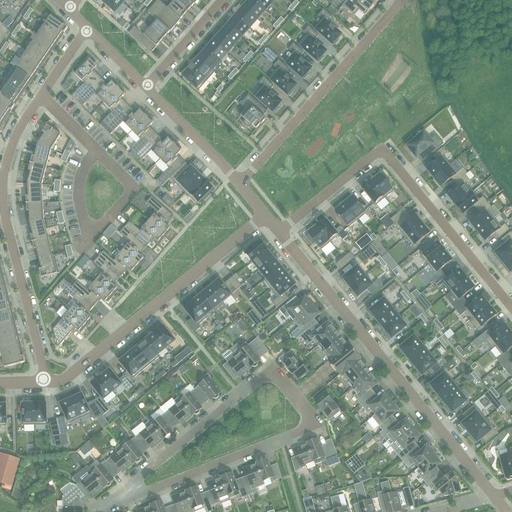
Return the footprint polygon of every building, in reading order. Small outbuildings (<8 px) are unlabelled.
[(0,0),(0,4),(4,0),(5,0),(15,9),(24,0),(0,0)] [(100,0),(115,12),(123,3),(119,0),(100,0)] [(158,0),(157,0),(153,5),(175,25),(187,12),(174,0),(168,8),(158,0)] [(197,0),(174,0),(187,12),(197,0)] [(257,20),(265,11),(252,0),(249,0),(247,2),(246,1),(242,6),(243,7),(257,20)] [(269,0),(252,0),(265,11),(272,3),(269,0)] [(346,0),(342,5),(353,15),(358,10),(365,16),(378,0),(346,0)] [(175,25),(153,5),(147,12),(157,20),(150,27),(163,39),(175,25)] [(331,6),(327,10),(333,15),(337,11),(331,6)] [(243,7),(235,16),(250,28),(257,20),(243,7)] [(313,28),(334,46),(338,41),(337,39),(341,35),(335,29),(331,25),(329,24),(333,18),(323,10),(318,15),(322,18),(313,28)] [(50,16),(44,25),(61,37),(67,28),(63,25),(64,25),(50,16)] [(231,18),(226,23),(228,24),(242,37),(250,28),(235,16),(232,19),(231,18)] [(9,17),(2,24),(7,28),(14,21),(9,17)] [(228,24),(220,33),(235,45),(242,37),(228,24)] [(61,37),(44,25),(38,33),(55,45),(61,37)] [(134,26),(128,33),(151,53),(163,39),(150,27),(144,35),(134,26)] [(307,35),(298,45),(319,63),(323,57),(322,56),(326,51),(320,46),(316,42),(314,40),(318,35),(308,26),(303,32),(307,35)] [(264,28),(256,37),(259,40),(267,31),(264,28)] [(38,33),(32,42),(49,54),(55,45),(38,33)] [(213,41),(227,54),(235,45),(220,33),(217,36),(216,35),(211,40),(213,41)] [(213,41),(205,50),(220,62),(227,54),(213,41)] [(32,42),(26,51),(44,62),(49,54),(32,42)] [(286,64),(304,80),(308,74),(307,73),(311,68),(305,63),(301,59),(299,57),(303,52),(293,43),(288,49),(294,54),(286,64)] [(277,57),(268,49),(263,54),(272,62),(277,57)] [(212,71),(219,62),(205,50),(202,53),(200,52),(196,57),(198,58),(214,73),(214,72),(212,71)] [(26,51),(20,59),(38,71),(44,62),(26,51)] [(76,101),(100,78),(93,70),(97,66),(94,63),(95,62),(91,57),(87,61),(75,74),(84,83),(71,96),(76,101)] [(192,64),(190,67),(207,81),(214,73),(198,58),(192,65),(192,64)] [(12,66),(32,80),(38,71),(20,59),(15,67),(12,66)] [(269,79),(289,97),(294,91),(292,90),(296,85),(290,80),(286,76),(284,74),(288,69),(278,60),(273,66),(277,69),(269,79)] [(6,75),(26,88),(32,80),(12,66),(6,75)] [(207,81),(190,67),(188,69),(187,70),(185,69),(181,74),(199,90),(207,81)] [(3,85),(20,97),(26,88),(6,75),(8,77),(3,85)] [(256,98),(274,113),(279,108),(277,107),(281,102),(275,97),(275,96),(271,93),(269,91),(273,86),(263,77),(258,83),(264,88),(256,98)] [(108,85),(100,78),(76,101),(77,102),(80,99),(84,103),(85,103),(94,94),(103,103),(120,86),(115,81),(113,83),(111,81),(108,85)] [(0,89),(0,95),(14,105),(20,97),(3,85),(0,89)] [(125,91),(120,86),(103,103),(112,111),(102,121),(108,126),(128,106),(121,98),(125,95),(123,93),(125,91)] [(0,95),(0,108),(8,114),(14,105),(0,95)] [(267,111),(248,95),(240,104),(246,109),(240,116),(245,120),(244,121),(243,123),(244,125),(245,126),(246,127),(248,127),(250,127),(251,126),(257,131),(262,126),(261,125),(266,119),(262,116),(267,111)] [(136,113),(128,106),(108,126),(113,132),(122,122),(131,131),(148,115),(143,110),(141,111),(140,110),(136,113)] [(0,108),(0,121),(3,122),(8,114),(0,108)] [(153,120),(148,115),(131,131),(140,140),(130,150),(136,155),(157,134),(149,127),(153,123),(151,121),(153,120)] [(102,121),(99,124),(105,129),(108,126),(102,121)] [(51,150),(61,134),(47,126),(43,132),(43,131),(42,132),(44,133),(37,144),(51,150)] [(108,126),(105,129),(110,135),(113,132),(108,126)] [(429,140),(424,133),(406,148),(410,153),(412,152),(416,157),(421,153),(425,159),(444,144),(436,134),(429,140)] [(164,142),(157,134),(136,155),(141,160),(151,150),(160,159),(176,143),(171,138),(170,140),(168,138),(164,142)] [(181,148),(176,143),(160,159),(168,168),(156,181),(161,187),(185,163),(177,155),(181,151),(179,150),(181,148)] [(46,167),(51,150),(37,144),(34,157),(32,156),(30,163),(46,167)] [(433,178),(448,166),(450,164),(443,156),(447,153),(442,147),(432,156),(436,161),(426,169),(433,178)] [(127,168),(146,190),(155,182),(135,161),(127,168)] [(42,185),(46,167),(30,163),(30,164),(28,170),(30,171),(27,183),(42,185)] [(185,163),(170,178),(185,193),(188,196),(195,189),(190,184),(199,175),(191,167),(190,168),(185,163)] [(450,164),(433,178),(441,187),(451,179),(455,183),(465,175),(467,173),(463,168),(457,173),(450,164)] [(371,181),(385,198),(393,191),(387,183),(390,181),(383,173),(380,175),(380,174),(371,181)] [(185,193),(196,204),(202,198),(204,201),(211,194),(208,192),(212,188),(199,175),(190,184),(195,189),(188,196),(185,193)] [(469,180),(465,175),(455,183),(458,188),(448,196),(455,205),(472,191),(465,183),(469,180)] [(376,205),(385,198),(371,181),(362,189),(376,205)] [(43,203),(42,185),(27,183),(28,196),(26,196),(26,203),(26,204),(43,203)] [(168,200),(178,210),(187,200),(176,190),(168,200)] [(479,200),(472,191),(455,205),(463,214),(473,206),(477,210),(487,202),(483,197),(479,200)] [(151,197),(146,203),(156,212),(148,221),(165,236),(170,231),(168,230),(170,228),(166,225),(173,217),(173,216),(151,197)] [(344,204),(357,220),(366,213),(352,197),(344,204)] [(126,199),(113,214),(118,219),(124,212),(126,215),(134,207),(126,199)] [(491,207),(487,202),(477,210),(481,215),(470,223),(478,232),(494,219),(488,210),(491,207)] [(44,221),(43,203),(26,204),(27,211),(29,211),(29,223),(44,221)] [(348,227),(357,220),(344,204),(335,211),(348,227)] [(404,208),(394,217),(398,221),(408,213),(404,208)] [(398,221),(394,224),(405,238),(422,224),(415,215),(412,218),(408,213),(398,221)] [(325,219),(316,226),(330,243),(339,235),(342,240),(347,236),(340,227),(335,231),(325,219)] [(390,219),(384,224),(388,229),(394,224),(390,219)] [(501,227),(494,219),(478,232),(485,241),(495,233),(499,238),(509,230),(505,224),(501,227)] [(48,238),(44,221),(29,223),(32,235),(30,235),(32,242),(48,238)] [(129,221),(124,227),(146,246),(154,238),(157,242),(159,240),(161,242),(165,236),(148,221),(140,230),(129,221)] [(422,224),(405,238),(413,246),(429,233),(422,224)] [(321,250),(330,243),(316,226),(308,233),(308,234),(306,236),(312,244),(315,242),(321,250)] [(124,227),(119,232),(130,242),(122,251),(139,266),(144,261),(142,260),(143,258),(139,254),(146,246),(124,227)] [(511,232),(511,231),(500,240),(505,245),(493,254),(497,260),(499,258),(502,263),(511,254),(511,232)] [(34,249),(36,249),(39,259),(54,255),(52,255),(48,238),(32,242),(32,243),(34,249)] [(245,253),(252,262),(267,250),(264,246),(265,245),(261,239),(256,244),(255,244),(248,249),(248,250),(245,253)] [(361,240),(355,244),(360,250),(366,246),(361,240)] [(421,256),(428,265),(444,251),(437,243),(421,256)] [(370,246),(361,254),(363,257),(373,250),(370,246)] [(267,250),(252,262),(259,270),(274,258),(267,250)] [(103,251),(98,257),(120,276),(127,268),(131,272),(133,270),(134,272),(139,266),(122,251),(113,260),(103,251)] [(444,251),(428,265),(435,274),(452,260),(444,251)] [(41,278),(59,273),(54,255),(39,259),(41,269),(39,270),(39,271),(41,278)] [(511,255),(503,263),(506,267),(505,268),(509,274),(511,271),(511,255)] [(346,256),(336,264),(341,269),(351,261),(346,256)] [(98,257),(93,262),(103,272),(95,281),(112,296),(117,291),(115,290),(117,288),(113,284),(120,276),(98,257)] [(274,258),(259,270),(266,279),(280,267),(274,258)] [(78,263),(76,264),(81,269),(86,264),(81,260),(78,263)] [(357,266),(341,280),(345,285),(347,284),(350,287),(365,275),(357,266)] [(263,281),(270,289),(287,275),(280,267),(266,279),(263,281)] [(443,284),(450,292),(467,279),(460,270),(448,279),(444,274),(434,283),(438,288),(443,284)] [(287,275),(270,289),(277,298),(272,302),(276,308),(288,298),(284,293),(296,283),(292,278),(290,279),(287,275)] [(365,275),(350,287),(353,291),(352,292),(356,298),(372,285),(365,275)] [(233,276),(228,280),(236,290),(241,286),(237,281),(233,276)] [(214,284),(210,287),(222,302),(231,294),(236,290),(228,280),(223,284),(218,278),(212,282),(214,284)] [(63,279),(58,285),(77,302),(69,311),(86,326),(91,321),(89,319),(90,318),(86,314),(94,306),(71,287),(72,286),(63,279)] [(467,279),(450,292),(457,301),(452,305),(456,310),(467,302),(463,297),(474,287),(467,279)] [(72,286),(71,287),(94,306),(101,298),(105,302),(106,300),(108,302),(112,296),(95,281),(87,290),(76,281),(72,286)] [(210,287),(201,294),(213,309),(222,302),(210,287)] [(0,303),(9,301),(7,291),(0,292),(0,303)] [(201,294),(193,301),(207,318),(206,315),(213,309),(201,294)] [(293,321),(296,318),(313,305),(309,300),(308,301),(305,297),(296,304),(292,300),(279,310),(286,319),(289,316),(293,321)] [(467,302),(456,310),(460,315),(466,311),(472,319),(469,321),(469,322),(489,306),(482,297),(471,306),(467,302)] [(423,298),(418,303),(426,312),(431,308),(423,298)] [(391,308),(384,299),(368,312),(372,317),(373,316),(377,320),(391,308)] [(0,314),(12,311),(9,301),(0,303),(0,314)] [(188,302),(183,307),(192,318),(187,322),(195,331),(200,327),(198,325),(207,318),(193,301),(190,304),(188,302)] [(297,339),(300,337),(313,326),(309,321),(319,314),(315,310),(316,309),(313,305),(296,318),(293,321),(298,327),(291,333),(297,339)] [(489,306),(469,322),(477,330),(496,315),(489,306)] [(398,317),(391,308),(377,320),(380,324),(378,325),(382,330),(398,317)] [(263,309),(259,313),(263,318),(268,314),(263,309)] [(0,324),(14,321),(12,311),(0,314),(0,324)] [(81,332),(86,326),(69,311),(52,329),(57,348),(74,328),(78,332),(79,330),(81,332)] [(406,326),(398,317),(382,330),(383,330),(384,329),(387,333),(385,334),(390,339),(406,326)] [(258,318),(253,322),(256,326),(261,322),(258,318)] [(234,325),(242,333),(247,329),(240,320),(234,325)] [(0,335),(17,331),(14,321),(0,324),(0,335)] [(313,326),(300,337),(307,345),(313,340),(318,346),(335,332),(334,330),(335,330),(332,326),(331,326),(328,322),(317,331),(313,326)] [(153,333),(165,348),(175,340),(161,324),(156,329),(157,330),(153,333)] [(488,329),(472,342),(477,348),(485,341),(492,349),(511,333),(504,324),(492,334),(488,329)] [(0,346),(19,341),(17,331),(0,335),(0,346)] [(328,360),(329,361),(348,345),(344,341),(343,341),(335,332),(318,346),(329,360),(328,360)] [(157,355),(165,348),(153,333),(145,340),(159,357),(157,355)] [(511,334),(511,333),(492,349),(495,347),(501,355),(496,359),(501,364),(511,356),(507,351),(511,347),(511,334)] [(422,345),(414,336),(398,349),(402,355),(404,353),(407,357),(422,345)] [(257,338),(252,342),(260,352),(265,348),(257,338)] [(137,347),(151,364),(159,357),(145,340),(137,347)] [(0,346),(0,350),(2,357),(22,351),(19,341),(0,346)] [(237,344),(233,347),(250,368),(252,367),(254,367),(255,367),(257,366),(257,364),(257,362),(259,360),(256,356),(260,352),(252,342),(248,346),(245,343),(240,347),(237,344)] [(224,354),(230,348),(227,344),(220,350),(224,354)] [(340,374),(359,359),(352,350),(348,345),(329,361),(333,366),(340,374)] [(429,354),(422,345),(407,357),(410,361),(408,362),(413,367),(429,354)] [(151,364),(137,347),(128,354),(142,371),(151,364)] [(239,377),(250,368),(233,347),(230,350),(232,353),(225,359),(227,362),(223,366),(231,376),(236,372),(239,377)] [(20,363),(25,362),(22,351),(2,357),(4,367),(20,363)] [(182,352),(174,358),(176,360),(178,363),(186,357),(182,352)] [(133,378),(142,371),(128,354),(124,357),(123,355),(118,360),(133,378)] [(436,363),(429,354),(413,367),(413,368),(414,366),(417,370),(416,371),(420,376),(436,363)] [(289,369),(297,380),(300,378),(301,379),(305,375),(305,374),(307,372),(295,356),(289,361),(283,355),(279,359),(288,370),(289,369)] [(511,357),(511,356),(501,364),(511,378),(511,377),(511,357)] [(341,374),(352,388),(370,374),(362,364),(362,363),(359,359),(340,374),(340,375),(341,374)] [(103,374),(100,377),(112,392),(121,384),(127,391),(132,387),(123,376),(118,380),(108,368),(102,373),(103,374)] [(452,382),(440,368),(430,376),(434,381),(428,386),(432,392),(434,390),(437,394),(452,382)] [(199,385),(194,389),(202,400),(207,396),(211,400),(213,398),(215,399),(217,399),(218,398),(219,396),(218,394),(220,392),(210,379),(211,378),(207,374),(202,378),(205,381),(199,386),(199,385)] [(353,396),(360,405),(371,396),(367,392),(377,383),(374,379),(375,378),(371,374),(371,375),(370,374),(352,388),(357,393),(353,396)] [(103,399),(112,392),(100,377),(96,380),(95,378),(90,383),(103,399)] [(452,382),(437,394),(440,398),(439,399),(443,404),(459,391),(452,382)] [(141,389),(136,392),(141,398),(145,394),(141,389)] [(182,395),(178,398),(192,415),(194,414),(196,415),(197,414),(199,413),(199,412),(199,410),(201,408),(198,403),(202,400),(194,389),(189,393),(190,394),(184,398),(182,395)] [(489,390),(484,395),(487,399),(492,394),(489,390)] [(459,391),(443,404),(443,405),(445,404),(447,407),(446,408),(450,414),(467,400),(459,391)] [(94,402),(87,405),(81,392),(74,395),(75,397),(71,399),(80,419),(90,414),(94,419),(103,415),(94,402)] [(155,415),(174,397),(170,392),(150,410),(155,415)] [(322,412),(329,420),(340,411),(325,393),(322,395),(321,394),(317,398),(317,399),(314,401),(323,412),(322,412)] [(371,410),(375,414),(392,401),(388,397),(387,398),(384,393),(374,401),(371,396),(360,405),(367,413),(371,410)] [(181,424),(192,415),(178,398),(174,401),(177,404),(170,410),(170,409),(165,413),(173,424),(178,420),(181,424)] [(66,425),(80,419),(71,399),(66,401),(65,399),(59,402),(66,416),(56,419),(56,421),(59,435),(68,433),(66,425)] [(99,399),(94,402),(103,415),(103,416),(109,411),(99,399)] [(34,425),(34,403),(29,403),(29,401),(22,402),(22,426),(34,425)] [(38,403),(34,403),(34,425),(46,425),(45,401),(38,401),(38,403)] [(372,417),(383,430),(392,423),(388,418),(398,410),(394,406),(395,406),(392,401),(375,414),(372,417)] [(466,420),(460,425),(464,430),(466,429),(467,431),(469,433),(486,419),(474,405),(462,415),(466,420)] [(152,419),(148,422),(163,439),(164,438),(166,439),(168,438),(169,437),(170,436),(170,434),(172,432),(168,427),(173,424),(165,413),(160,417),(160,418),(155,422),(152,419)] [(130,424),(133,430),(145,423),(142,417),(130,424)] [(486,419),(469,433),(470,435),(472,437),(470,438),(475,443),(481,438),(485,444),(498,434),(486,419)] [(390,446),(397,441),(413,428),(410,423),(409,424),(405,420),(396,427),(392,423),(383,430),(379,433),(386,442),(390,446)] [(56,421),(49,423),(52,437),(53,436),(59,435),(56,421)] [(140,433),(135,437),(143,447),(148,444),(152,448),(163,439),(148,422),(145,425),(147,428),(140,434),(140,433)] [(394,451),(401,459),(414,449),(410,444),(419,437),(416,433),(417,432),(413,428),(397,441),(390,446),(394,451)] [(369,433),(362,439),(365,444),(373,438),(369,433)] [(123,443),(119,446),(133,463),(135,462),(137,463),(138,462),(140,461),(140,459),(140,458),(142,456),(139,451),(143,447),(135,437),(130,441),(131,442),(125,446),(123,443)] [(318,439),(307,444),(313,461),(315,465),(325,460),(328,467),(339,462),(337,456),(332,458),(327,447),(322,449),(318,439)] [(305,464),(313,461),(307,444),(294,449),(297,459),(292,461),(295,472),(306,468),(305,464)] [(327,446),(327,447),(332,458),(337,456),(333,444),(327,446)] [(111,457),(106,461),(114,471),(119,468),(122,472),(133,463),(119,446),(115,449),(118,452),(111,458),(111,457)] [(414,463),(418,467),(435,454),(431,450),(430,450),(427,446),(417,454),(414,449),(401,459),(408,468),(414,463)] [(506,481),(511,479),(511,447),(506,449),(508,455),(500,457),(506,481)] [(11,486),(20,459),(0,453),(0,454),(0,482),(4,484),(11,486)] [(419,475),(426,483),(436,475),(436,474),(435,475),(431,471),(441,463),(437,459),(438,458),(435,454),(418,467),(422,472),(419,475)] [(351,459),(345,463),(354,474),(362,468),(353,456),(351,459)] [(267,459),(256,464),(263,481),(270,478),(271,482),(281,478),(278,466),(271,469),(267,459)] [(93,467),(89,470),(104,487),(105,486),(107,486),(109,486),(110,485),(111,483),(111,482),(113,480),(109,475),(114,471),(106,461),(101,465),(96,470),(93,467)] [(247,479),(241,481),(247,496),(258,492),(256,488),(264,485),(263,481),(256,464),(243,469),(247,479)] [(87,466),(72,478),(77,484),(76,486),(84,496),(89,492),(93,496),(104,487),(89,470),(87,466)] [(237,500),(247,496),(241,481),(236,483),(232,473),(221,478),(229,499),(236,496),(237,500)] [(360,473),(355,477),(360,483),(372,479),(367,473),(363,477),(360,473)] [(441,480),(436,475),(426,483),(431,490),(432,489),(436,493),(439,490),(443,495),(445,496),(460,492),(458,483),(455,478),(456,478),(452,473),(451,474),(451,473),(450,474),(450,473),(441,480)] [(212,493),(206,495),(211,506),(221,502),(222,505),(230,501),(229,499),(221,478),(208,483),(212,493)] [(383,491),(387,508),(388,511),(394,511),(401,510),(396,493),(392,494),(388,482),(381,484),(383,491)] [(359,503),(361,511),(374,511),(371,500),(367,501),(362,483),(354,485),(359,503)] [(82,511),(82,509),(81,509),(81,504),(82,503),(79,500),(84,496),(76,486),(63,496),(63,510),(63,511),(82,511)] [(197,487),(186,492),(192,509),(193,511),(195,511),(211,506),(206,495),(201,497),(197,487)] [(403,489),(407,502),(412,501),(409,487),(403,489)] [(16,490),(11,496),(16,500),(21,495),(16,490)] [(383,491),(377,493),(382,509),(387,508),(383,491)] [(176,506),(171,509),(172,511),(193,511),(192,509),(186,492),(172,497),(176,506)] [(331,498),(334,510),(334,511),(347,511),(346,507),(342,508),(338,496),(331,498)] [(334,511),(334,510),(328,511),(315,511),(311,497),(303,499),(306,511),(334,511)] [(172,511),(171,509),(165,511),(161,501),(150,506),(152,511),(172,511)]
